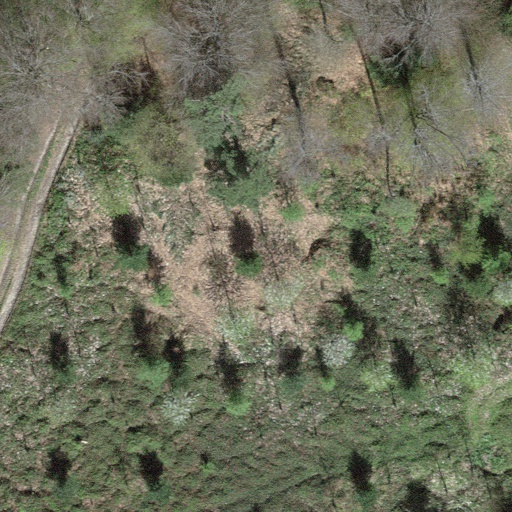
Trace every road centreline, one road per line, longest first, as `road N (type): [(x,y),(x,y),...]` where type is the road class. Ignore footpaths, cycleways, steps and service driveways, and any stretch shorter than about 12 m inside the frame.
road 1 (track): [(0,298),(113,0)]
road 2 (track): [(474,0),(511,117)]
